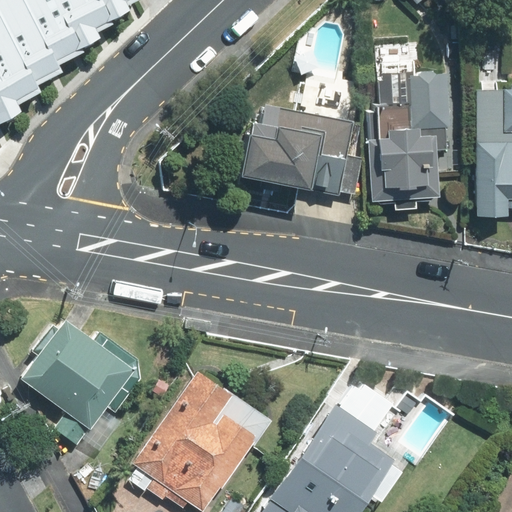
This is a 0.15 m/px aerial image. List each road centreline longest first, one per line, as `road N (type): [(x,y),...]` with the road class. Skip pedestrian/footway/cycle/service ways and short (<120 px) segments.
road 1 (residential): [(87,242),(511,319)]
road 2 (tertiary): [(9,232),(57,140),(149,69)]
road 3 (tertiary): [(149,69),(105,156),(87,242)]
